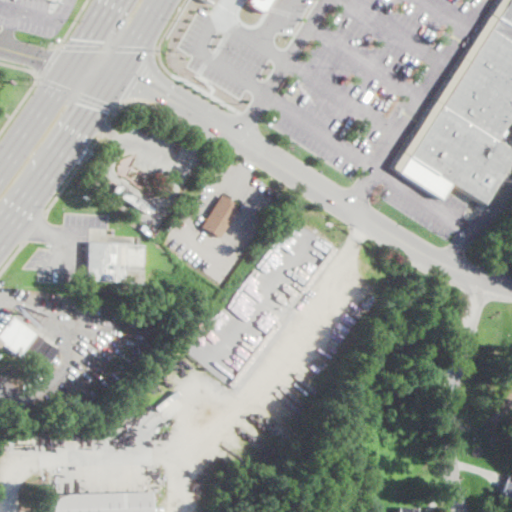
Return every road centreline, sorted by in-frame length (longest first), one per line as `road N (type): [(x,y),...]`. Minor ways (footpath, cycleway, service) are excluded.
road 1 (tertiary): [(63,64),(142,82),(430,257),(511,288)]
road 2 (primary): [(0,233),(158,0)]
road 3 (residential): [(462,511),(449,421),(484,281)]
road 4 (primary): [(103,0),(0,155)]
